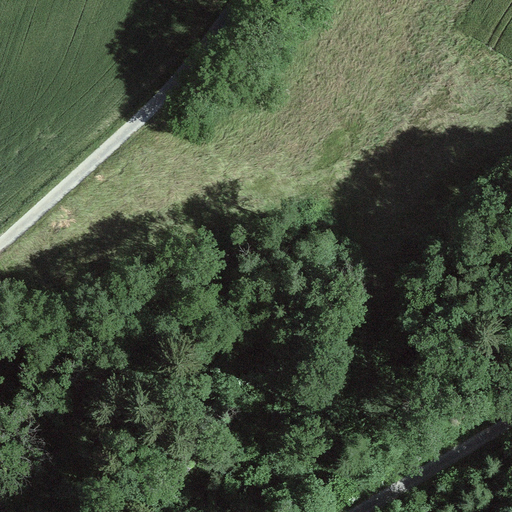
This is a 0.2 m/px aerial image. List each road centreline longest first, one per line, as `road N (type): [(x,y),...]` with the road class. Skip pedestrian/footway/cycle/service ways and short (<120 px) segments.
road 1 (track): [(0,247),(188,77),(243,0)]
road 2 (track): [(511,417),(358,511)]
